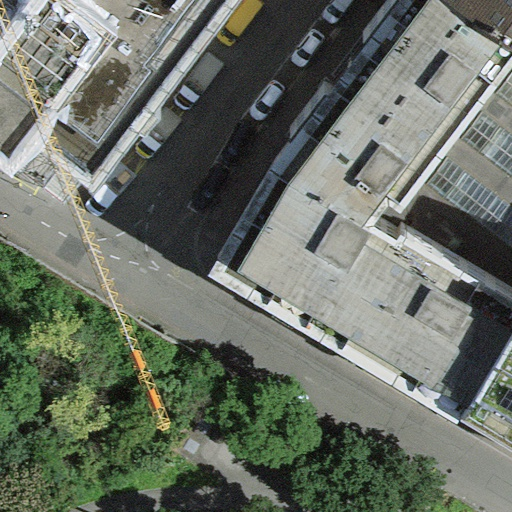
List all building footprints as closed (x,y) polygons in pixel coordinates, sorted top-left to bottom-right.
[(0,0),(0,124),(5,128),(22,105),(32,112),(88,155),(205,0),(0,0)] [(511,27),(471,0),(381,0),(381,1),(358,31),(364,37),(348,58),(449,125),(381,213),(396,222),(511,290),(511,27)] [(511,0),(471,0),(511,27),(511,0)] [(449,125),(348,58),(328,84),(320,81),(297,111),(286,126),(291,133),(277,151),(381,213),(449,125)] [(227,234),(213,257),(334,328),(396,222),(381,213),(277,151),(264,173),(227,234)] [(389,361),(451,397),(454,398),(511,300),(511,290),(396,222),(334,328),(389,361)] [(511,300),(454,398),(511,432),(511,300)]
